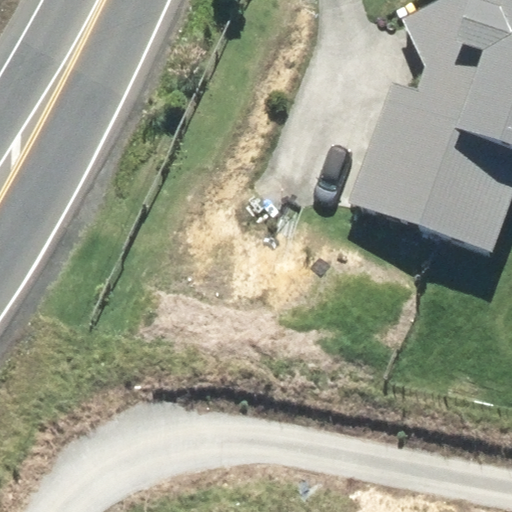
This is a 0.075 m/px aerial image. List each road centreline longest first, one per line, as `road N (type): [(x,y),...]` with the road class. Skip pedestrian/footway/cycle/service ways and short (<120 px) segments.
road 1 (residential): [(48,511),(114,455),(172,430),(259,420),(511,472)]
road 2 (secondary): [(98,0),(0,197)]
